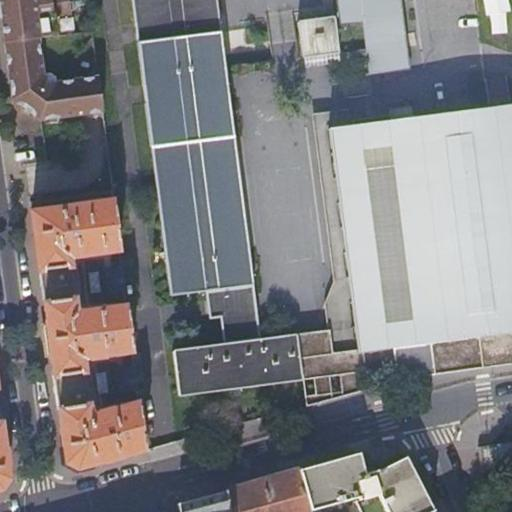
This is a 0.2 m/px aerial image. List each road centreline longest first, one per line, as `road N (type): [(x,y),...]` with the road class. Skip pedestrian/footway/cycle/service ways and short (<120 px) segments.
road 1 (residential): [(421,411),(48,511)]
road 2 (residential): [(0,213),(39,511)]
